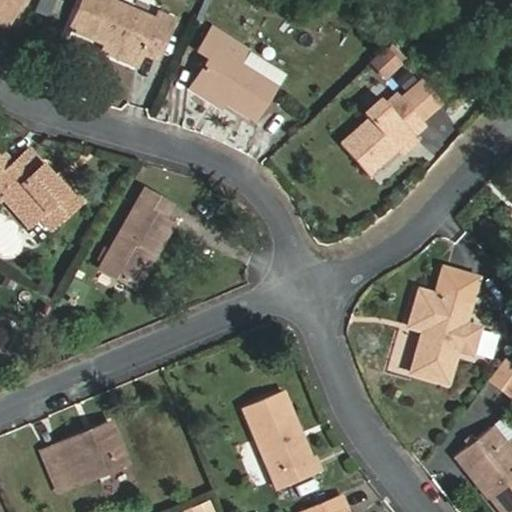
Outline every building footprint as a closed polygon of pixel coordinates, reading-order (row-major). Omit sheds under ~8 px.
[(0,0),(0,22),(7,27),(22,0),(0,0)] [(51,15),(55,0),(38,0),(35,10),(51,15)] [(105,41),(139,56),(142,49),(156,55),(171,20),(159,15),(156,22),(105,0),(83,0),(72,26),(105,41)] [(195,81),(224,100),(254,119),(275,87),(268,82),(276,69),(247,51),(212,28),(198,48),(211,57),(195,81)] [(135,63),(139,56),(105,41),(102,49),(135,63)] [(368,64),(385,81),(406,61),(389,44),(368,64)] [(284,74),(276,69),(268,82),(275,87),(284,74)] [(219,107),(224,100),(195,81),(189,89),(219,107)] [(369,172),(379,163),(411,134),(422,125),(395,95),(383,105),(378,99),(363,111),(369,118),(341,142),(369,172)] [(439,155),(453,135),(432,120),(418,140),(439,155)] [(411,134),(379,163),(382,165),(399,151),(402,155),(417,140),(411,134)] [(54,180),(28,149),(9,164),(0,152),(0,188),(29,223),(37,216),(49,228),(80,201),(58,176),(54,180)] [(148,251),(154,255),(172,224),(162,219),(170,205),(144,189),(98,266),(128,285),(148,251)] [(134,289),(154,255),(148,251),(128,285),(134,289)] [(418,288),(407,324),(422,329),(409,372),(445,383),(469,303),(477,278),(443,268),(436,294),(418,288)] [(486,324),(479,351),(493,355),(500,328),(486,324)] [(511,360),(506,355),(489,377),(509,396),(511,392),(511,360)] [(241,408),(273,488),(321,469),(316,455),(310,457),(283,390),(241,408)] [(126,461),(109,421),(40,450),(57,491),(126,461)] [(510,511),(511,511),(511,452),(491,426),(455,455),(500,511),(510,511)]
